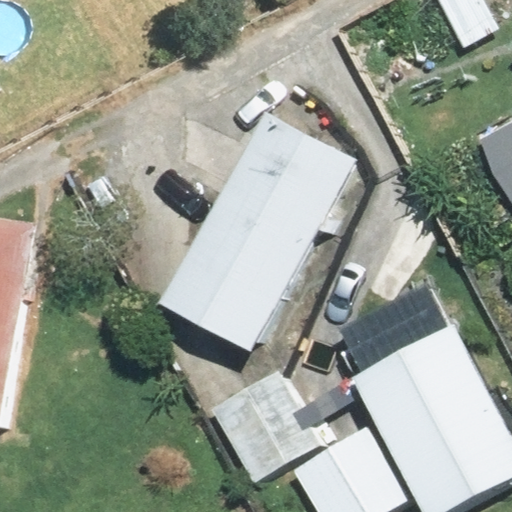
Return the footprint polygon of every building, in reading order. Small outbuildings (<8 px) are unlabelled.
[(375,164),(282,117),(183,312),(276,359),(375,164)] [(511,132),(492,144),(511,179),(511,132)] [(56,229),(0,222),(0,439),(30,443),(56,229)] [(511,391),(477,330),(378,386),(449,511),(498,511),(511,504),(511,391)] [(336,451),(291,375),(225,414),(270,490),(336,451)] [(417,511),(427,506),(379,432),(310,477),(332,511),(417,511)]
